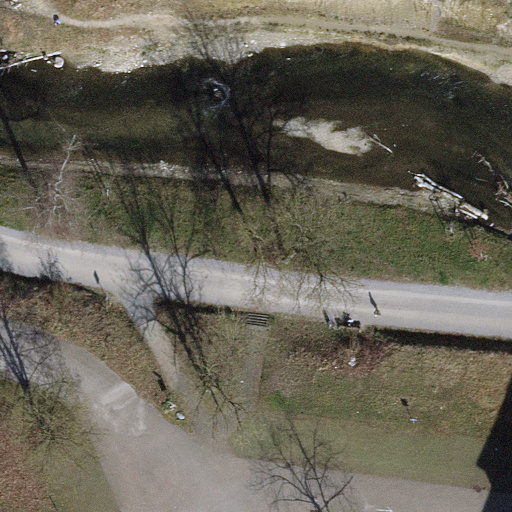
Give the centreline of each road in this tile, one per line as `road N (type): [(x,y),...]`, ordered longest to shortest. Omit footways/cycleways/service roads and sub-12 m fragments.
road 1 (track): [(107,271),(511,322)]
road 2 (unclassified): [(220,482),(94,391),(0,344)]
